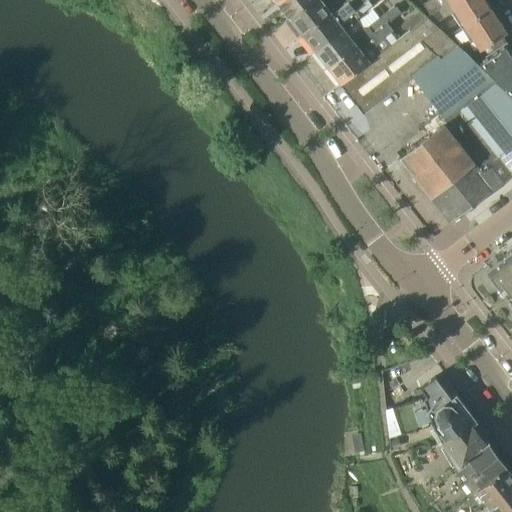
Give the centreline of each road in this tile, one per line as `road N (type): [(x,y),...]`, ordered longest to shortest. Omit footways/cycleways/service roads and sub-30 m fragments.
road 1 (tertiary): [(417,285),(353,214),(303,130),(201,0)]
road 2 (tertiary): [(511,398),(417,285)]
road 3 (residential): [(417,285),(511,211)]
